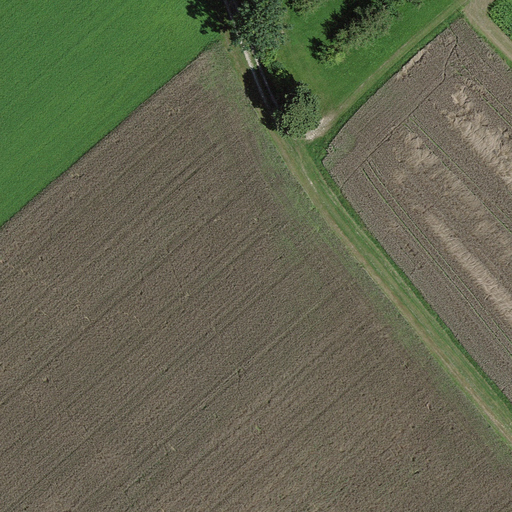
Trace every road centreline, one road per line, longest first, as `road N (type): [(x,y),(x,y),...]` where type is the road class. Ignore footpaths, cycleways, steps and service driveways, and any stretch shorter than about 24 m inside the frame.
road 1 (track): [(227,0),(294,144),(380,267),(511,421)]
road 2 (track): [(465,0),(294,144)]
